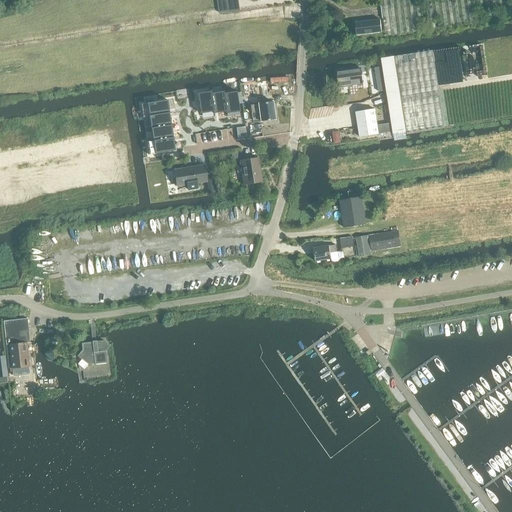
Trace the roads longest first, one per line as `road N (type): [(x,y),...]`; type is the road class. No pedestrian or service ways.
road 1 (unknown): [(73,239),(273,217)]
road 2 (residential): [(258,290),(296,133)]
road 3 (residential): [(296,133),(305,0)]
